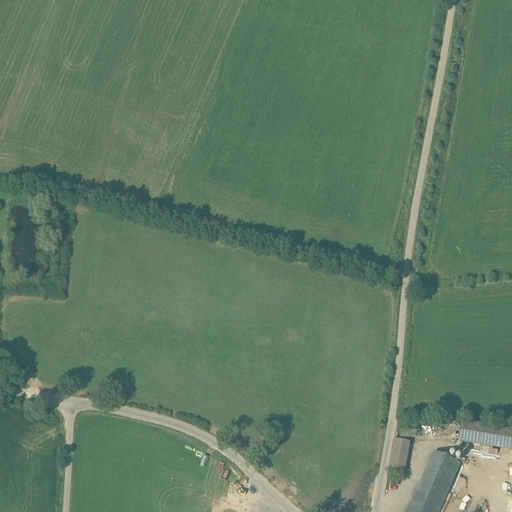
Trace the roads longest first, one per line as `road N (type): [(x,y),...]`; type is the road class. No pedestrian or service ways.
road 1 (unclassified): [(376,511),(454,0)]
road 2 (track): [(289,511),(229,453),(174,424),(0,390)]
